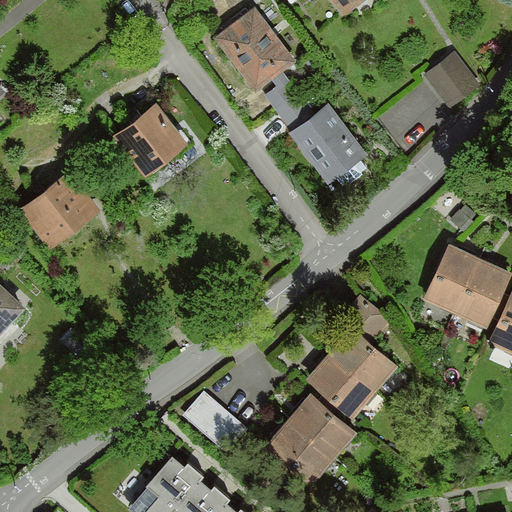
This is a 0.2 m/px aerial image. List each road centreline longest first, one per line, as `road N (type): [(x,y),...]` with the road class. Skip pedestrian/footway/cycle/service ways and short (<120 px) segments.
road 1 (residential): [(11,511),(35,482),(332,254)]
road 2 (residential): [(137,0),(332,254)]
road 3 (residential): [(332,254),(442,164),(511,90)]
road 4 (unknown): [(190,69),(70,151)]
